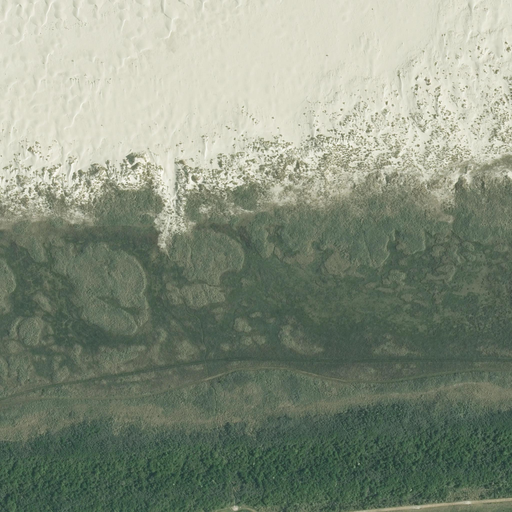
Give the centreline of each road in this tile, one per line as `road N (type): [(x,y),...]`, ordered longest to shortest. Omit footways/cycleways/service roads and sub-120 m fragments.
road 1 (track): [(511,372),(373,385),(291,369),(234,370),(141,398),(0,403)]
road 2 (track): [(352,511),(511,496)]
